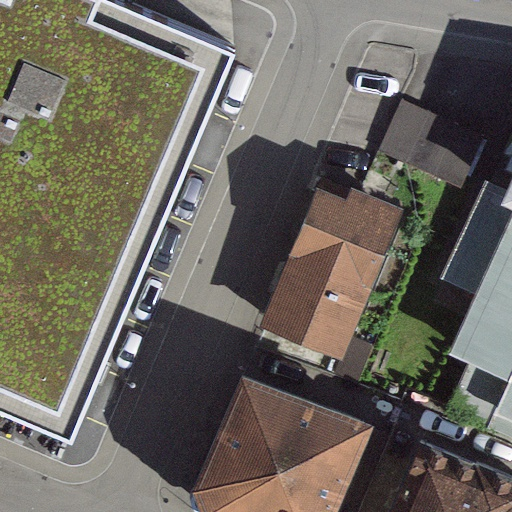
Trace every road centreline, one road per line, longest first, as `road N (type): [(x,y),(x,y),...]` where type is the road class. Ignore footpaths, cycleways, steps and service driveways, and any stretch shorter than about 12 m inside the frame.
road 1 (residential): [(129,511),(339,0)]
road 2 (residential): [(392,0),(511,18)]
